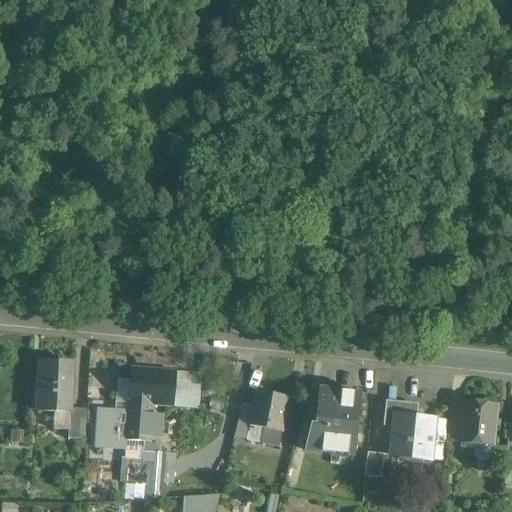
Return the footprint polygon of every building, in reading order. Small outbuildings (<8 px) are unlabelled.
[(74,356),(40,354),(37,427),(71,428),(71,438),(86,439),(87,410),(72,409),(74,356)] [(150,443),(152,421),(152,420),(153,406),(172,407),(175,373),(131,369),(125,441),(150,443)] [(361,395),(319,390),(316,426),(310,426),(305,452),(355,457),(361,395)] [(288,398),(273,395),(256,392),(249,427),(263,430),(261,443),(277,447),(278,446),(280,433),(281,433),(288,398)] [(493,447),(497,406),(496,406),(493,402),(484,401),(480,404),(463,402),(462,412),(458,444),(493,447)] [(391,457),(416,460),(430,462),(434,420),(416,418),(417,408),(385,405),(383,427),(394,428),(391,457)] [(458,444),(462,412),(450,411),(446,442),(458,444)] [(367,453),(365,474),(364,477),(365,477),(380,479),(383,455),(367,453)] [(146,485),(147,475),(148,461),(124,459),(121,483),(122,483),(146,485)] [(197,497),(197,504),(196,511),(214,511),(218,496),(197,497)] [(195,511),(196,509),(197,498),(183,498),(182,511),(195,511)]
